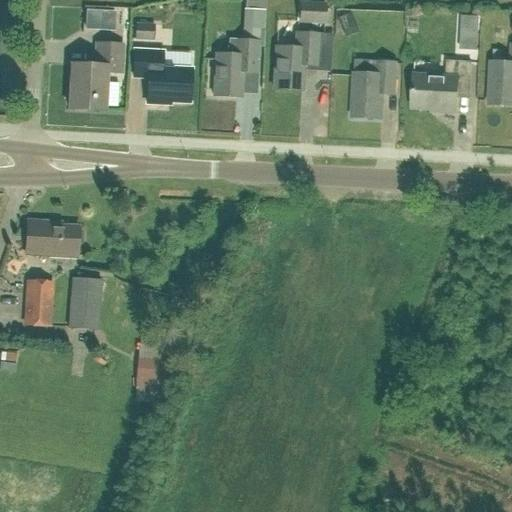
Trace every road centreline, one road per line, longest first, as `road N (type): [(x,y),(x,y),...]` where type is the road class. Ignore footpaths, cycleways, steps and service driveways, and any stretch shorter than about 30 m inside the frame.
road 1 (tertiary): [(511,186),(137,168)]
road 2 (residential): [(37,0),(31,150)]
